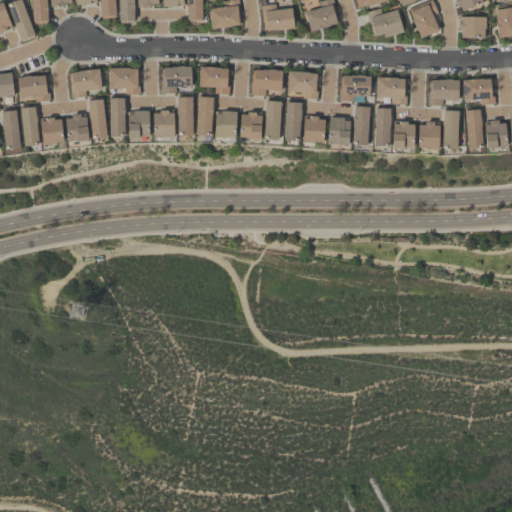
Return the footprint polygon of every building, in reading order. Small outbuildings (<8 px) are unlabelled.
[(5,3),(12,0),(20,0),(33,34),(32,35),(33,36),(20,41),(20,39),(19,39),(5,3)] [(31,21),(29,0),(44,0),(45,4),(46,4),(46,11),(45,11),(46,20),(45,20),(45,22),(33,23),(32,20),(31,21)] [(98,8),(98,0),(113,0),(114,14),(113,14),(113,16),(100,17),(100,15),(99,15),(99,8),(98,8)] [(118,19),(117,0),(132,0),(132,4),(133,4),(133,9),(132,9),(133,19),(132,19),(132,21),(121,21),(121,19),(118,19)] [(186,18),(185,0),(200,0),(200,18),(199,18),(200,20),(186,21),(186,18)] [(238,25),(210,29),(207,9),(223,6),(222,0),(237,0),(240,23),(238,23),(238,25)] [(303,12),(319,8),(317,1),(320,0),(331,0),(338,21),(335,22),(336,23),(329,25),(329,26),(309,32),(303,12)] [(356,7),(353,0),(386,0),(359,8),(359,6),(356,7)] [(418,38),(410,19),(411,19),(407,9),(428,0),(431,0),(436,12),(431,14),(437,29),(418,38)] [(479,0),(481,3),(461,11),(458,5),(455,6),(452,0),(479,0)] [(10,24),(5,26),(6,29),(0,31),(0,2),(1,2),(10,24)] [(293,29),(274,31),(274,30),(266,31),(265,29),(262,29),(259,5),(274,3),(275,10),(290,8),(293,29)] [(511,35),(497,37),(494,17),(495,17),(494,10),(495,9),(494,6),(511,3),(511,35)] [(402,32),(383,38),(382,34),(375,36),(374,34),(371,35),(364,12),(379,8),(381,14),(395,10),(402,32)] [(484,17),(484,29),(483,29),(483,38),(460,38),(460,31),(456,31),(456,22),(457,22),(457,16),(461,16),(461,17),(484,17)] [(189,66),(189,86),(174,86),(174,92),(159,92),(159,67),(170,67),(170,66),(176,66),(183,66),(189,66)] [(213,92),(213,87),(197,86),(198,66),(219,67),(219,68),(228,69),(227,93),(213,92)] [(108,68),(128,67),(128,68),(138,68),(138,93),(123,93),(123,88),(108,88),(108,68)] [(98,69),(100,88),(84,90),(84,96),(70,97),(67,73),(77,72),(77,71),(98,69)] [(281,71),(280,90),(264,90),(263,94),(249,94),(251,69),(267,70),(267,69),(274,69),(274,71),(281,71)] [(316,98),(301,97),(301,92),(286,91),(287,71),(307,72),(307,73),(317,74),(316,98)] [(0,73),(10,72),(12,96),(0,96),(0,73)] [(18,97),(17,92),(16,93),(15,80),(16,80),(16,77),(22,77),(22,76),(29,75),(29,76),(35,75),(35,76),(46,75),(48,100),(34,101),(33,96),(18,97)] [(368,97),(352,96),(352,100),(337,100),(338,75),(355,76),(355,75),(363,75),(363,76),(369,77),(368,97)] [(404,104),(390,103),(390,98),(374,97),(375,77),(396,78),(396,79),(405,79),(404,104)] [(493,103),(478,104),(478,99),(462,100),(460,80),(481,78),(481,79),(489,79),(489,88),(492,88),(493,103)] [(457,80),(456,100),(440,100),(440,105),(425,105),(426,80),(437,80),(438,80),(443,80),(443,79),(451,79),(451,80),(457,80)] [(191,97),(192,137),(177,137),(176,115),(175,105),(176,105),(176,97),(191,97)] [(210,137),(195,136),(196,97),(211,98),(210,137)] [(123,138),(109,138),(108,98),(123,98),(123,107),(123,115),(123,138)] [(91,140),(106,138),(101,99),(87,101),(88,109),(87,109),(88,119),(89,119),(91,140)] [(264,101),(279,102),(277,142),(262,141),(264,101)] [(299,103),(299,111),(300,111),(300,121),(299,121),(298,142),(283,142),(284,103),(299,103)] [(351,145),(352,116),(353,116),(353,106),(367,107),(366,146),(351,145)] [(37,146),(23,147),(19,108),(33,107),(34,117),(35,117),(36,122),(35,122),(37,146)] [(373,147),(374,109),(389,109),(388,117),(389,117),(389,127),(388,127),(388,148),(373,147)] [(19,150),(4,151),(2,130),(1,130),(0,119),(1,119),(0,112),(15,110),(19,150)] [(463,111),(477,110),(478,117),(479,117),(480,127),(479,128),(480,149),(466,150),(463,111)] [(148,138),(138,138),(138,140),(127,140),(127,114),(132,114),(132,111),(148,111),(148,138)] [(173,113),(173,139),(161,139),(161,137),(152,138),(152,114),(158,114),(158,111),(167,111),(167,113),(173,113)] [(440,150),(441,111),(456,111),(455,151),(440,150)] [(235,113),(234,139),(225,138),(225,140),(213,139),(215,112),(220,112),(235,113)] [(238,139),(239,115),(246,116),(246,113),(255,113),(255,116),(261,117),(259,142),(248,141),(249,139),(238,139)] [(87,143),(77,144),(77,142),(67,143),(64,119),(70,119),(70,115),(79,114),(79,118),(84,117),(87,143)] [(322,143),(313,143),(313,144),(302,144),(302,119),(308,119),(308,117),(317,117),(317,119),(323,119),(322,143)] [(62,144),(53,145),(53,146),(42,147),(38,119),(44,118),(44,119),(53,118),(53,121),(59,120),(62,144)] [(347,147),(335,146),(336,144),(326,144),(328,118),(343,118),(349,119),(347,147)] [(413,149),(404,149),(404,150),(402,150),(392,150),(393,121),(405,122),(405,123),(406,123),(406,125),(413,126),(413,149)] [(505,147),(496,147),(496,149),(495,149),(495,150),(485,151),(482,122),(496,121),(496,124),(503,124),(505,147)] [(417,126),(423,126),(423,122),(432,123),(437,123),(437,126),(437,151),(425,150),(425,149),(416,149),(417,126)]
